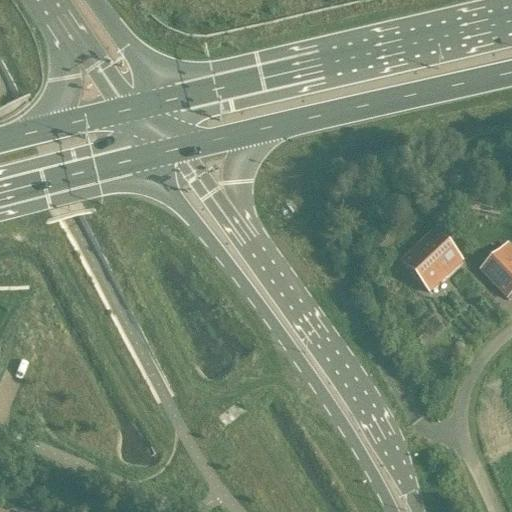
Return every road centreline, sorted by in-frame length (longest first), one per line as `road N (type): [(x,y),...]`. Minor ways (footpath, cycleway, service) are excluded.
road 1 (tertiary): [(145,157),(283,339),(391,511)]
road 2 (tertiary): [(416,511),(366,407),(185,148)]
road 3 (primary): [(511,22),(159,103)]
road 4 (primary): [(185,148),(511,74)]
road 5 (unclassified): [(338,296),(410,414),(422,428),(457,435)]
road 6 (primary): [(0,195),(145,157)]
road 7 (secondary): [(43,0),(117,113)]
road 8 (secondary): [(159,103),(91,0)]
road 9 (unclassified): [(457,435),(471,372),(511,331)]
road 10 (primary): [(117,113),(0,143)]
